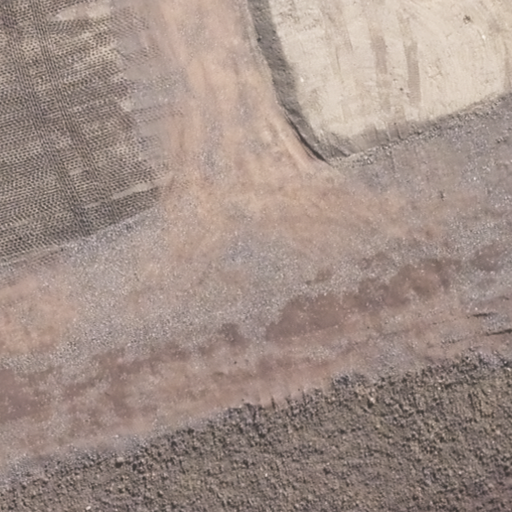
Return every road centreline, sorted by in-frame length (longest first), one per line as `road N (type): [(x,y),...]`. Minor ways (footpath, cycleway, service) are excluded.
road 1 (residential): [(288,267),(0,349)]
road 2 (residential): [(206,0),(288,267)]
road 3 (residential): [(511,204),(288,267)]
